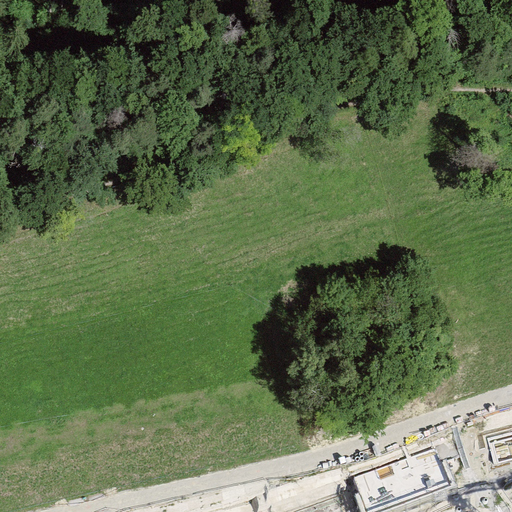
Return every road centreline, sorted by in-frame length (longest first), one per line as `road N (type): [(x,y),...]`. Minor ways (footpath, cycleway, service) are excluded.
road 1 (track): [(0,214),(325,115),(442,87),(511,91)]
road 2 (track): [(511,397),(303,466),(103,511)]
